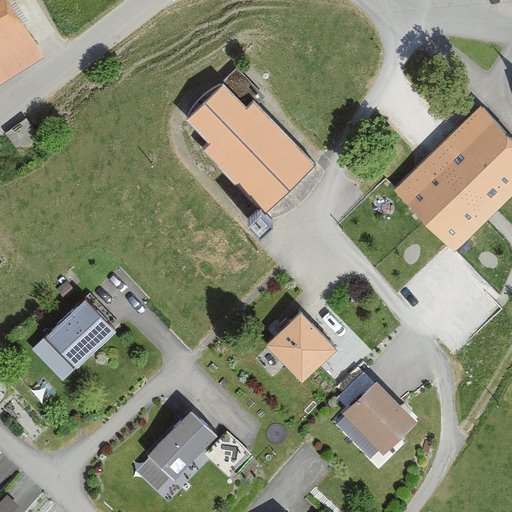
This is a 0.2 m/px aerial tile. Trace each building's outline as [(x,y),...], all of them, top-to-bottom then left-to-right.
[(0,0),(0,67),(32,46),(0,0)] [(246,104),(223,79),(190,111),(214,135),(205,144),(257,198),(252,203),(261,212),(269,205),(265,201),(311,157),(253,97),(246,104)] [(511,175),(511,139),(484,110),(403,185),(449,234),(511,175)] [(114,324),(86,296),(39,344),(66,371),(114,324)] [(270,345),(299,378),(332,350),(302,317),(270,345)] [(374,386),(343,414),(380,454),(411,426),(374,386)] [(165,481),(212,435),(189,412),(142,458),(165,481)]
